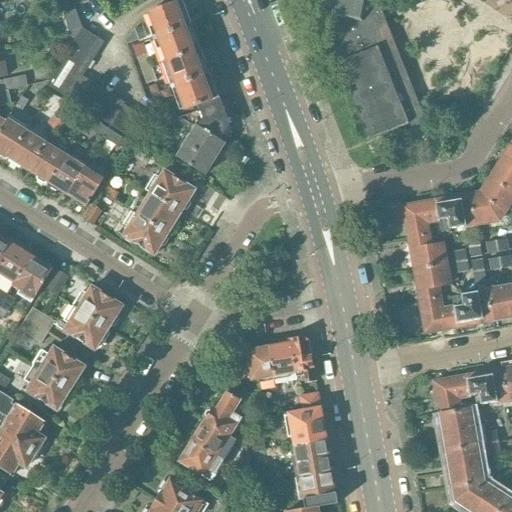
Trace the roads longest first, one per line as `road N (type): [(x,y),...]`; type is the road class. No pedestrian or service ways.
road 1 (residential): [(315,195),(465,166),(511,96)]
road 2 (residential): [(0,193),(194,318)]
road 3 (residential): [(76,511),(194,318)]
road 4 (residential): [(511,342),(355,372)]
road 5 (tertiary): [(315,195),(260,46)]
road 6 (residential): [(194,318),(340,297)]
road 7 (tertiary): [(381,511),(355,372)]
road 8 (residential): [(194,318),(262,208)]
